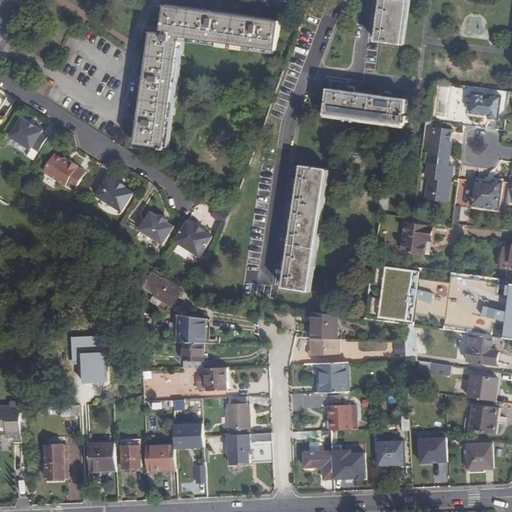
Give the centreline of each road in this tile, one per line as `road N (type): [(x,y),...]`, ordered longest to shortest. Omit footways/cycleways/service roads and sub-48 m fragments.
road 1 (residential): [(272,261),(289,129),(338,0)]
road 2 (tertiary): [(511,496),(288,506)]
road 3 (residential): [(0,75),(186,194)]
road 4 (residential): [(285,337),(288,506)]
